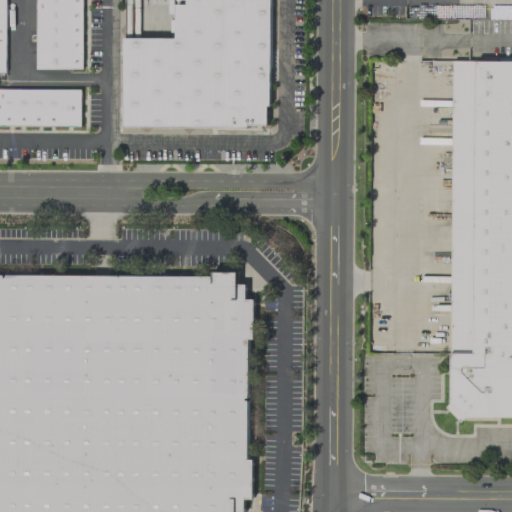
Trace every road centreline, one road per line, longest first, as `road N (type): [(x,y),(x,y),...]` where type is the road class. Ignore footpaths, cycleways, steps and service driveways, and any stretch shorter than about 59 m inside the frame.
road 1 (residential): [(334,0),(332,511)]
road 2 (residential): [(333,193),(0,191)]
road 3 (residential): [(511,493),(332,493)]
